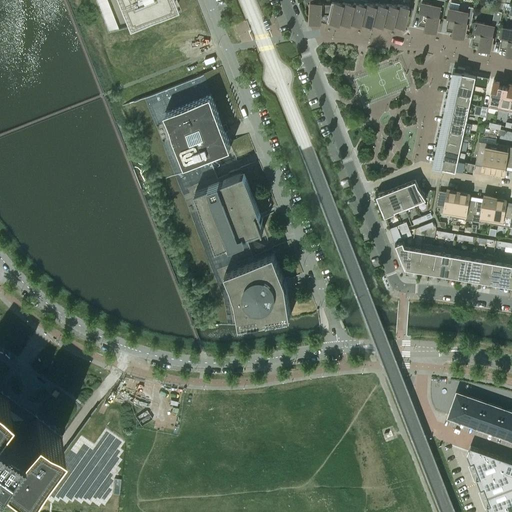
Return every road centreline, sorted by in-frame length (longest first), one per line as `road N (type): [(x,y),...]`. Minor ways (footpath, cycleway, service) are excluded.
road 1 (tertiary): [(340,347),(223,364),(155,356),(68,321),(0,258)]
road 2 (unclassified): [(340,347),(207,0)]
road 3 (residential): [(298,39),(356,191)]
road 4 (unclassified): [(420,354),(421,396),(433,426),(511,454)]
road 5 (residential): [(442,47),(298,39)]
road 6 (residential): [(421,167),(442,47)]
